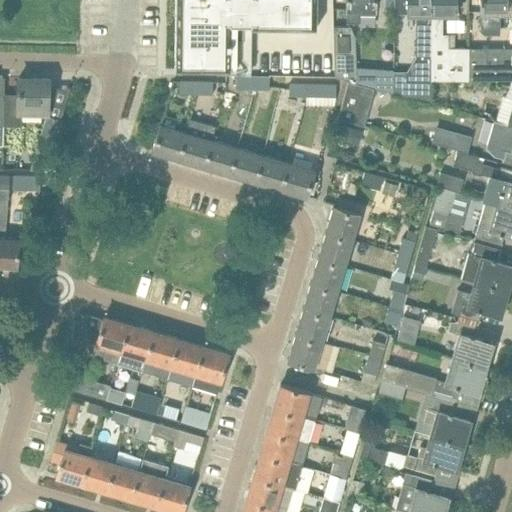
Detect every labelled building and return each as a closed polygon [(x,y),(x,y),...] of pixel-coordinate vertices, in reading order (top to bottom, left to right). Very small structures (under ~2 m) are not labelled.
[(175,0),(174,69),(251,70),(251,27),(316,28),(316,0),(175,0)] [(375,0),(346,0),(346,23),(360,23),(360,10),(375,10),(375,0)] [(392,71),(392,80),(431,81),(431,0),(406,0),(407,14),(420,14),(419,33),(415,33),(415,56),(406,71),(392,71)] [(431,0),(431,81),(466,80),(467,47),(448,47),(448,34),(442,34),(442,14),(456,14),(456,0),(431,0)] [(480,0),(480,4),(480,30),(484,33),(500,33),(500,11),(510,11),(509,0),(480,0)] [(350,26),(333,26),(335,75),(345,78),(349,78),(348,80),(356,82),(355,38),(350,26)] [(511,47),(467,47),(466,80),(511,80),(511,47)] [(257,76),(225,75),(225,86),(236,86),(236,88),(254,89),(257,76)] [(269,76),(257,76),(254,89),(269,89),(269,76)] [(18,94),(4,94),(3,123),(19,124),(19,111),(47,112),(47,77),(18,77),(18,94)] [(200,80),(179,79),(179,93),(196,93),(200,80)] [(212,80),(200,80),(196,93),(212,93),(212,80)] [(511,80),(507,96),(503,95),(496,120),(511,124),(511,80)] [(289,88),(282,87),(278,100),(287,102),(289,95),(305,95),(305,103),(311,82),(289,82),(289,88)] [(335,83),(311,82),(305,103),(334,104),(335,96),(335,83)] [(374,88),(348,82),(338,118),(344,119),(344,120),(360,124),(364,125),(374,88)] [(60,120),(47,115),(40,140),(52,144),(60,120)] [(190,118),(186,131),(185,131),(177,158),(203,166),(203,165),(215,125),(190,118)] [(490,145),(499,148),(496,156),(502,158),(501,160),(511,163),(511,124),(496,120),(493,119),(489,132),(493,133),(490,145)] [(360,124),(344,120),(343,125),(341,125),(337,141),(358,147),(363,131),(358,130),(360,124)] [(185,131),(159,124),(152,151),(177,158),(185,131)] [(471,136),(437,126),(432,142),(467,151),(471,136)] [(237,146),(211,139),(203,165),(229,173),(237,146)] [(263,153),(237,146),(229,173),(255,181),(263,153)] [(511,208),(511,169),(499,166),(499,167),(477,161),(478,156),(457,150),(453,163),(471,169),(473,172),(480,174),(482,173),(489,175),(482,199),(511,208)] [(288,161),(263,153),(255,181),(280,188),(288,161)] [(314,168),(288,161),(280,188),(306,196),(314,168)] [(391,193),(395,181),(363,171),(360,183),(391,193)] [(0,224),(5,225),(9,189),(9,174),(0,173),(0,224)] [(13,189),(19,189),(39,189),(40,175),(13,175),(13,189)] [(468,196),(438,187),(432,208),(434,209),(429,223),(458,232),(468,196)] [(511,208),(485,200),(474,237),(501,244),(504,234),(511,236),(511,208)] [(360,213),(333,205),(325,231),(352,239),(360,213)] [(436,228),(425,225),(419,247),(414,263),(415,263),(415,264),(426,267),(427,266),(447,271),(440,258),(432,262),(427,261),(436,228)] [(402,236),(398,252),(410,256),(417,231),(408,229),(405,237),(402,236)] [(352,239),(325,231),(318,256),(344,264),(352,239)] [(0,264),(16,266),(19,239),(0,236),(0,264)] [(474,241),(470,254),(468,253),(461,277),(506,290),(511,270),(511,263),(497,259),(500,248),(474,241)] [(410,256),(398,252),(393,268),(406,272),(410,256)] [(344,264),(318,256),(310,282),(337,290),(344,264)] [(506,290),(461,277),(461,278),(474,282),(471,293),(457,289),(451,311),(458,313),(458,314),(460,315),(479,320),(482,311),(499,316),(506,290)] [(408,283),(398,280),(396,289),(393,288),(389,305),(401,309),(408,283)] [(337,290),(310,282),(302,308),(329,316),(337,290)] [(401,309),(389,305),(384,321),(396,325),(401,309)] [(329,316),(302,308),(295,334),(322,341),(329,316)] [(121,350),(129,323),(103,316),(102,319),(85,314),(77,338),(95,344),(92,352),(117,359),(120,349),(121,350)] [(456,319),(456,321),(450,321),(447,330),(453,331),(453,333),(459,334),(453,358),(484,367),(492,341),(474,336),(478,325),(456,319)] [(154,330),(129,323),(121,350),(146,357),(154,330)] [(178,338),(154,330),(146,357),(170,364),(166,378),(167,378),(178,338)] [(322,341),(295,334),(287,359),(314,367),(322,341)] [(203,345),(178,338),(167,378),(192,385),(203,345)] [(373,338),(368,355),(381,359),(386,342),(373,338)] [(203,345),(196,372),(192,385),(217,392),(221,379),(229,353),(203,345)] [(381,359),(368,355),(361,379),(371,382),(373,373),(377,374),(381,359)] [(477,392),(484,367),(453,358),(445,383),(435,380),(436,376),(386,362),(381,378),(456,399),(460,388),(477,392)] [(110,386),(110,385),(85,377),(81,391),(106,399),(110,386)] [(405,385),(381,378),(378,390),(401,396),(405,385)] [(321,395),(280,383),(273,407),(314,419),(321,395)] [(125,390),(110,386),(106,399),(122,402),(125,390)] [(160,400),(135,392),(131,406),(156,413),(160,400)] [(414,429),(430,434),(462,443),(470,418),(452,413),(455,403),(424,394),(414,429)] [(63,427),(72,430),(80,403),(71,400),(63,427)] [(86,410),(101,414),(104,406),(88,401),(86,410)] [(366,408),(351,404),(344,427),(359,432),(366,408)] [(210,414),(185,407),(181,421),(206,428),(210,414)] [(314,419),(273,407),(266,430),(308,442),(314,419)] [(111,417),(126,422),(129,414),(113,409),(111,417)] [(154,421),(129,414),(126,422),(151,429),(150,432),(154,421)] [(179,428),(154,421),(150,432),(174,440),(179,428)] [(203,436),(179,428),(174,446),(198,453),(203,436)] [(308,442),(266,430),(260,453),(301,465),(308,442)] [(377,433),(367,430),(359,456),(398,467),(402,465),(435,474),(438,464),(455,469),(462,443),(430,434),(426,447),(420,445),(417,457),(374,445),(377,433)] [(348,437),(343,452),(353,455),(357,440),(348,437)] [(78,447),(56,441),(51,457),(60,459),(56,474),(81,482),(89,455),(92,446),(80,442),(78,447)] [(353,455),(343,452),(342,456),(336,454),(330,474),(346,478),(353,455)] [(260,453),(253,476),(294,488),(301,465),(260,453)] [(114,462),(89,455),(81,482),(106,489),(114,462)] [(168,465),(143,457),(131,497),(156,504),(164,477),(168,465)] [(139,470),(114,462),(106,489),(131,497),(139,470)] [(405,471),(395,507),(411,511),(442,511),(448,495),(430,489),(433,480),(405,471)] [(346,478),(330,474),(323,497),(339,501),(346,478)] [(294,488),(253,476),(246,499),(287,511),(294,488)] [(189,485),(164,477),(156,504),(181,511),(189,485)] [(335,511),(339,501),(323,497),(318,511),(335,511)] [(287,511),(246,499),(242,511),(287,511)]
